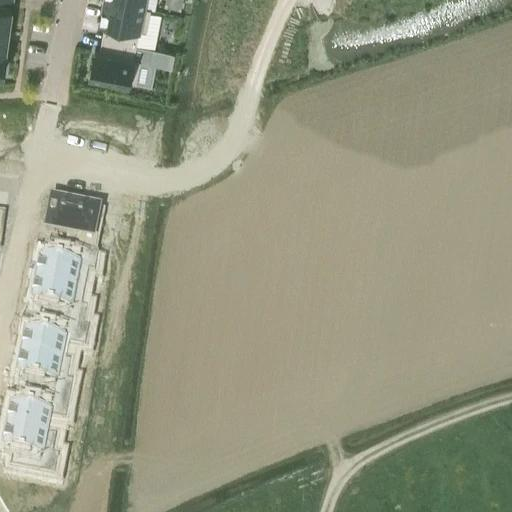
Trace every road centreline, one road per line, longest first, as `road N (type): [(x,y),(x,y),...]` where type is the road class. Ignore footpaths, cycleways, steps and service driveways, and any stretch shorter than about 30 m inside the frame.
road 1 (residential): [(26,192),(119,197),(221,147),(271,0)]
road 2 (track): [(322,511),(348,474),(382,450),(511,404)]
road 3 (residential): [(71,0),(26,192)]
